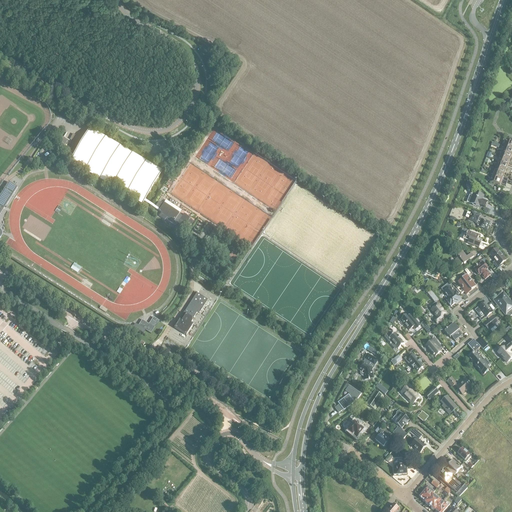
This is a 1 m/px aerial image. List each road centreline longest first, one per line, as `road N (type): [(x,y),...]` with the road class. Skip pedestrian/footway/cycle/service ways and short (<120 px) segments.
road 1 (tertiary): [(0,54),(128,126),(170,127),(193,100),(193,63),(117,0)]
road 2 (residential): [(229,430),(204,397),(0,267)]
road 3 (primary): [(372,302),(430,200),(470,97)]
road 4 (primary): [(302,473),(317,402),(372,302)]
road 5 (primary): [(372,302),(306,407),(293,467)]
